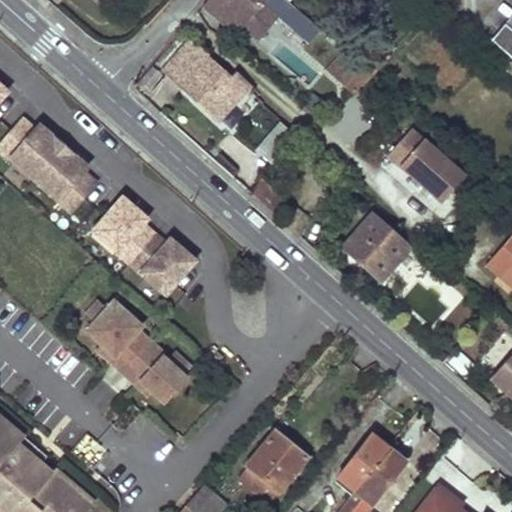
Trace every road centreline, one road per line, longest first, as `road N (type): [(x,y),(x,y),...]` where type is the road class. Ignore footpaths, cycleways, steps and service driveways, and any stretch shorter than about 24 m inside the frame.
road 1 (secondary): [(100,90),(511,455)]
road 2 (secondary): [(0,1),(100,90)]
road 3 (residential): [(100,90),(186,0)]
